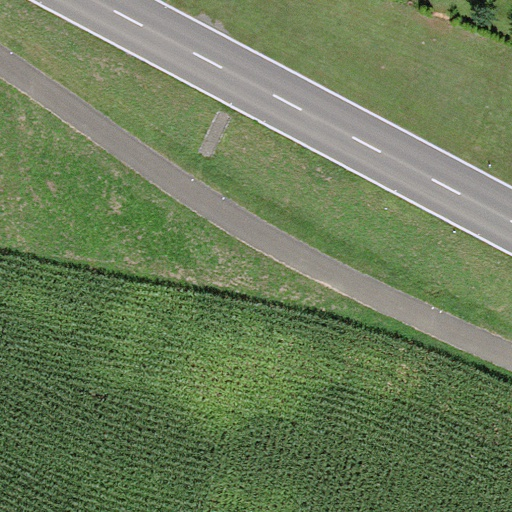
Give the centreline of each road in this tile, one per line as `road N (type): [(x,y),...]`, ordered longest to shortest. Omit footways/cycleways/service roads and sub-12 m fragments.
road 1 (unclassified): [(0,60),(289,243),(511,347)]
road 2 (primary): [(92,0),(511,221)]
